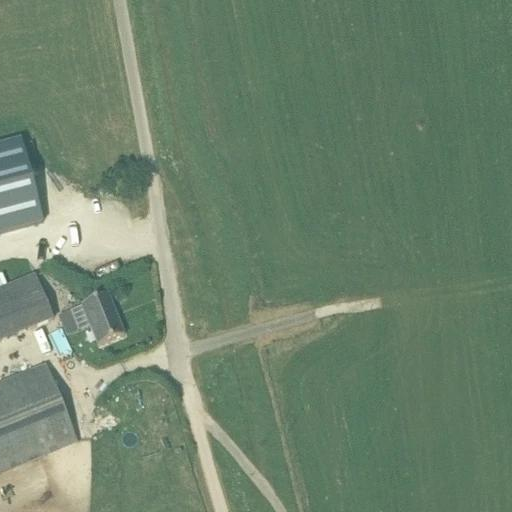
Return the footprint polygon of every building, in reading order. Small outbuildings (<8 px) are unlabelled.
[(20,143),(0,147),(0,234),(42,223),(20,143)] [(35,276),(0,290),(0,342),(53,321),(35,276)] [(82,306),(98,347),(124,336),(107,295),(82,306)] [(0,385),(0,474),(77,443),(46,367),(0,385)] [(93,418),(99,432),(118,425),(112,410),(93,418)]
